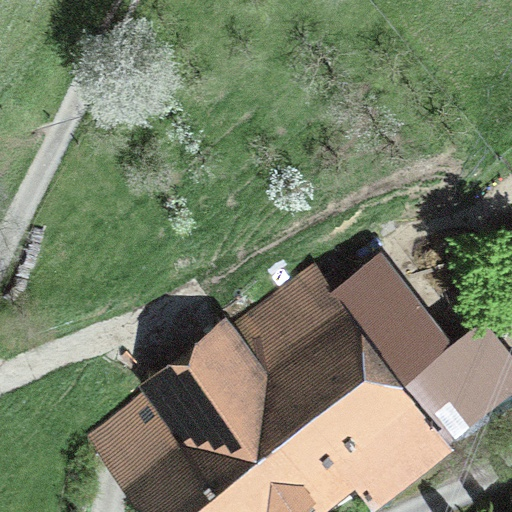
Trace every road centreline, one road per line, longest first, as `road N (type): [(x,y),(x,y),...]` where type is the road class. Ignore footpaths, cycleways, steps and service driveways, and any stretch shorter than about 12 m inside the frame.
road 1 (track): [(0,248),(127,0)]
road 2 (track): [(0,384),(169,314)]
